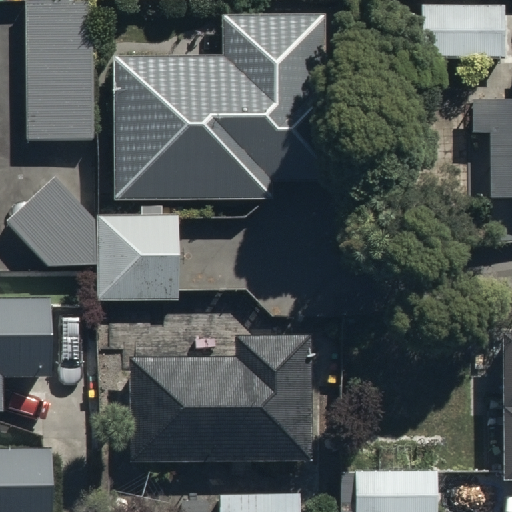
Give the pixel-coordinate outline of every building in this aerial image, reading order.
[(91,0),(23,0),(25,135),(93,135),(91,0)] [(509,0),(417,0),(418,53),(511,51),(509,0)] [(218,50),(112,51),(113,196),(271,195),(271,179),(323,179),(322,11),(218,12),(218,50)] [(511,93),(470,94),(470,129),(488,129),(488,192),(511,191),(511,93)] [(176,209),(93,210),(93,217),(53,174),(6,218),(46,260),(95,260),(96,299),(176,298),(176,209)] [(0,369),(44,370),(44,287),(0,286),(0,369)] [(511,324),(497,325),(498,473),(511,473),(511,324)] [(239,352),(127,352),(128,456),(310,455),(310,331),(239,331),(239,352)] [(0,511),(44,511),(44,437),(0,437),(0,511)] [(437,511),(438,465),(351,465),(350,511),(437,511)]
